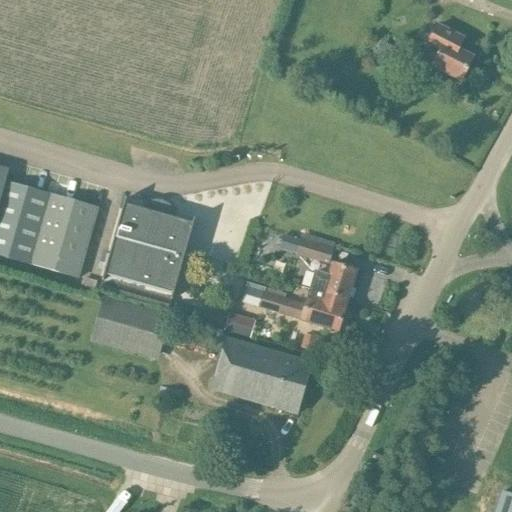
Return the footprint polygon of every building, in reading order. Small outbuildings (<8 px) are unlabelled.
[(424,63),(431,66),(459,81),(472,57),(458,49),(464,38),(438,25),(428,44),(419,47),(424,63)] [(397,72),(406,55),(380,42),(371,60),(397,72)] [(0,198),(5,182),(8,170),(0,167),(0,198)] [(5,182),(0,198),(0,257),(78,280),(98,208),(5,182)] [(104,280),(106,274),(173,293),(171,299),(173,300),(196,219),(194,218),(193,224),(170,217),(172,209),(151,203),(149,212),(126,205),(127,199),(126,199),(103,280),(104,280)] [(282,236),(278,250),(296,255),(300,241),(282,236)] [(295,256),(328,266),(333,250),(300,240),(300,241),(296,255),(295,256)] [(337,299),(347,301),(356,272),(330,264),(327,275),(314,271),(308,289),(337,298),(337,299)] [(241,303),(259,308),(263,293),(245,288),(241,303)] [(263,293),(259,308),(337,332),(339,327),(343,327),(346,317),(343,314),(346,302),(347,301),(337,299),(337,298),(308,289),(304,305),(284,299),(266,294),(264,293),(263,293)] [(157,361),(169,316),(104,298),(89,342),(157,361)] [(229,317),(225,331),(248,337),(251,323),(229,317)] [(311,336),(307,351),(327,356),(331,343),(331,341),(311,336)] [(226,339),(211,390),(296,414),(311,363),(226,339)] [(366,464),(377,469),(382,458),(371,453),(366,464)] [(511,511),(511,495),(502,492),(495,511),(511,511)]
